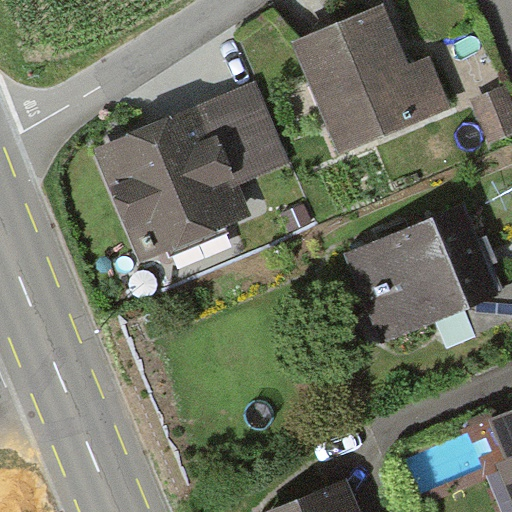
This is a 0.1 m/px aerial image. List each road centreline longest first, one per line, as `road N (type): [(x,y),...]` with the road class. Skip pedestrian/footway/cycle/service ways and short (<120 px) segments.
road 1 (secondary): [(0,210),(122,511)]
road 2 (residential): [(0,136),(72,105),(238,0)]
